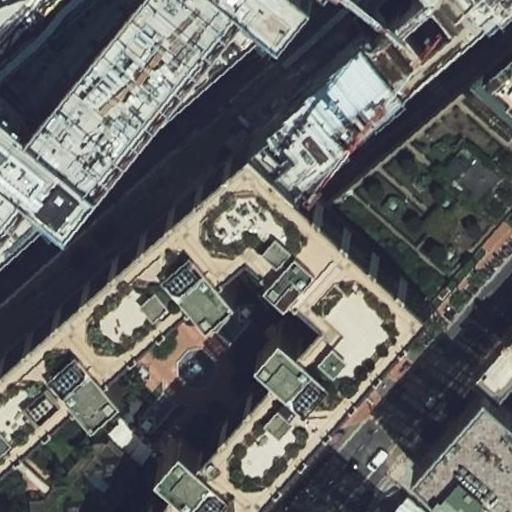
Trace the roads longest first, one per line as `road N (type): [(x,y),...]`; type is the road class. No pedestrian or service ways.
road 1 (tertiary): [(0,292),(320,0)]
road 2 (residential): [(511,298),(322,511)]
road 3 (residential): [(333,167),(511,18)]
